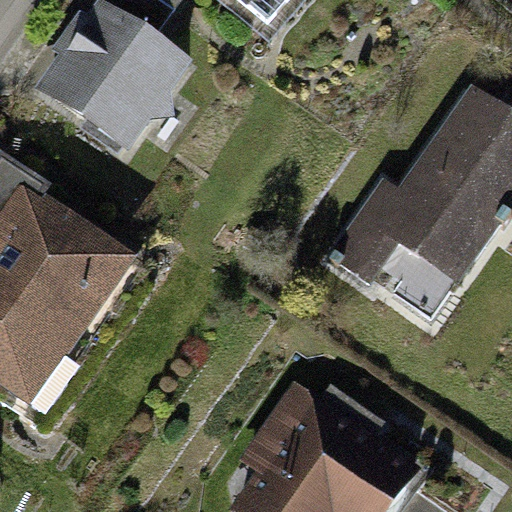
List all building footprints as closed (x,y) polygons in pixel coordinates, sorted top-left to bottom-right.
[(174,15),(152,0),(119,0),(51,93),(129,148),(148,121),(168,118),(164,99),(184,70),(152,48),(174,15)] [(152,0),(174,15),(188,0),(238,0),(272,30),(298,0),(152,0)] [(511,211),(511,118),(477,94),(405,198),(388,186),(365,219),(368,222),(340,263),(374,287),(386,270),(406,284),(398,295),(435,321),(501,228),(507,232),(511,224),(511,216),(510,215),(511,211)] [(0,372),(33,396),(54,366),(60,370),(116,291),(110,287),(128,262),(43,203),(51,191),(4,158),(0,164),(0,372)] [(390,511),(416,476),(360,437),(371,422),(337,398),(326,413),(300,394),(252,463),(270,475),(243,511),(390,511)]
